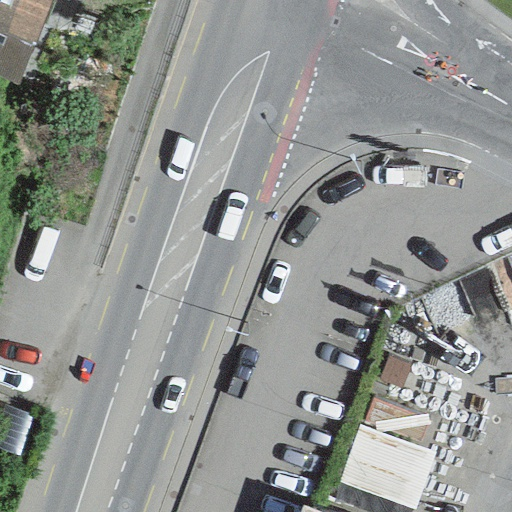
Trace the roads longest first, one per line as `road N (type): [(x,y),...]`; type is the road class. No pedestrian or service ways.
road 1 (secondary): [(94,511),(265,0)]
road 2 (residential): [(511,106),(304,0)]
